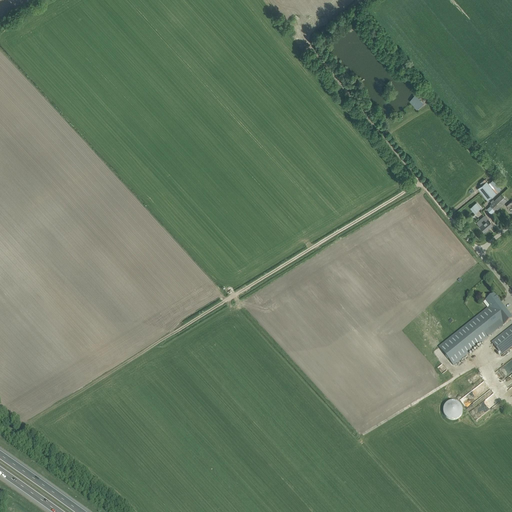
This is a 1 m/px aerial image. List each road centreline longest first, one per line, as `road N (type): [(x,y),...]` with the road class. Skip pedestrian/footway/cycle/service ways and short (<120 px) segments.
road 1 (track): [(422,180),(23,427)]
road 2 (track): [(429,187),(273,0)]
road 3 (track): [(363,434),(489,353)]
